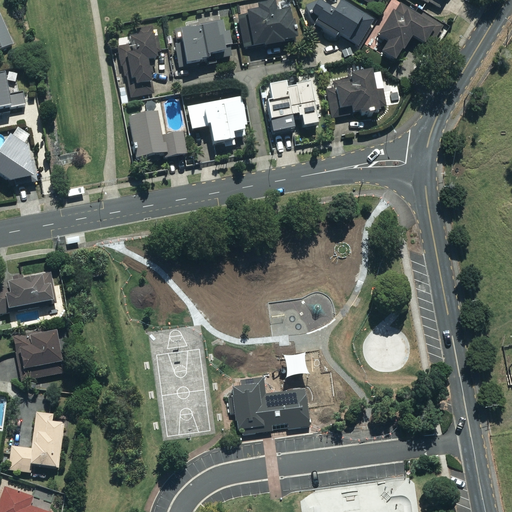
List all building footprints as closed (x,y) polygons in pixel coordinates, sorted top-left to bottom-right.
[(337,11),(321,1),(311,18),(359,46),(374,21),(343,3),(337,11)] [(261,5),(262,13),(240,17),(246,51),(286,43),(286,41),(299,38),(294,10),(281,12),(279,2),(261,5)] [(381,37),(391,43),(385,53),(400,62),(415,38),(432,48),(443,29),(402,4),(381,37)] [(0,49),(14,43),(0,10),(0,49)] [(231,56),(224,21),(178,29),(185,65),(231,56)] [(133,98),(157,93),(150,61),(161,59),(155,28),(132,32),(134,44),(119,47),(125,77),(129,77),(133,98)] [(383,110),(375,72),(327,82),(335,120),(383,110)] [(0,113),(28,108),(25,93),(12,95),(8,74),(0,75),(0,113)] [(315,83),(294,87),(294,83),(273,87),(275,101),(270,102),(274,121),(304,116),(306,128),(323,125),(315,83)] [(249,138),(245,120),(248,120),(244,97),(189,107),(193,130),(214,126),(217,144),(249,138)] [(189,155),(184,133),(166,137),(161,114),(131,120),(139,160),(166,154),(167,160),(189,155)] [(12,170),(17,169),(19,179),(33,175),(29,155),(11,142),(4,153),(0,150),(0,170),(7,175),(12,170)] [(0,314),(57,302),(50,272),(0,283),(0,314)] [(24,382),(65,374),(56,331),(16,339),(24,382)] [(240,388),(232,389),(233,397),(228,398),(229,416),(233,416),(234,424),(236,423),(237,433),(241,432),(241,436),(309,429),(307,412),(304,390),(266,394),(263,379),(248,380),(240,381),(240,388)] [(33,450),(12,447),(10,470),(33,473),(33,466),(61,469),(66,425),(53,424),(54,415),(37,413),(33,450)] [(42,511),(31,508),(34,497),(6,488),(0,506),(0,511),(42,511)]
